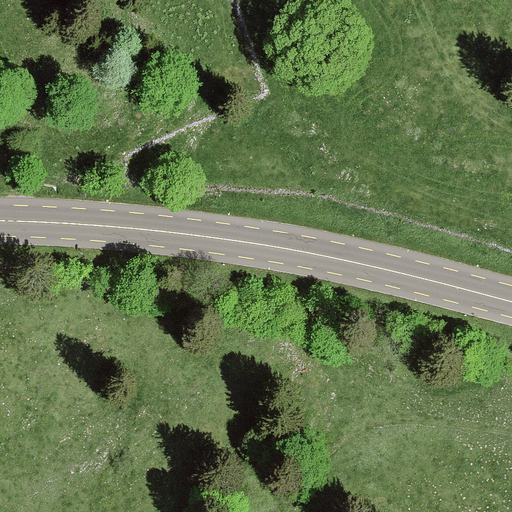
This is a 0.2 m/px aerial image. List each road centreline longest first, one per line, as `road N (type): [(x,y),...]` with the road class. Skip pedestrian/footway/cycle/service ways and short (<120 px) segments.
road 1 (trunk): [(0,17),(320,511)]
road 2 (primary): [(511,302),(287,248),(0,221)]
